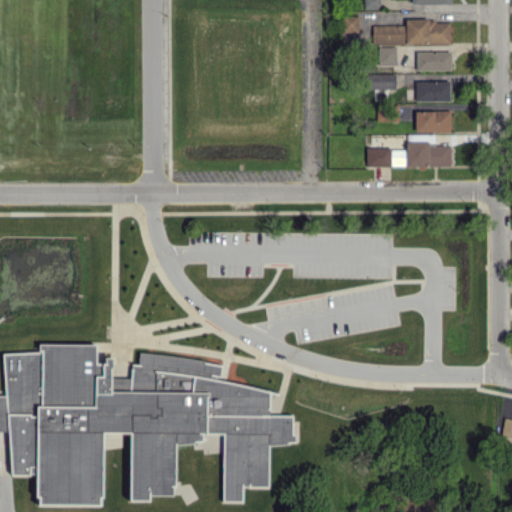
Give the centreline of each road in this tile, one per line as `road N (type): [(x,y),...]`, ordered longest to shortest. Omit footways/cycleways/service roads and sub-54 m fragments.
road 1 (residential): [(498,190),(0,193)]
road 2 (residential): [(499,372),(497,0)]
road 3 (residential): [(151,0),(153,192)]
